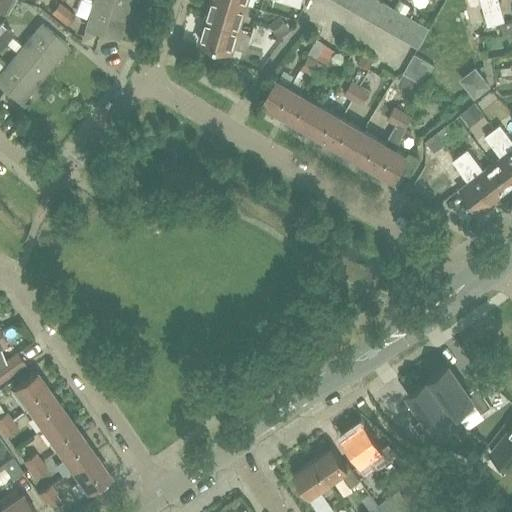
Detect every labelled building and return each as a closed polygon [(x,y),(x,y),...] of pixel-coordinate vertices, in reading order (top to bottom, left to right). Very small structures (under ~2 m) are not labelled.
[(14,0),(2,0),(0,4),(0,10),(7,14),(14,0)] [(117,38),(128,2),(120,0),(95,0),(87,29),(117,38)] [(238,27),(245,4),(232,0),(212,0),(207,18),(238,27)] [(343,0),(342,4),(351,9),(356,0),(343,0)] [(356,0),(351,9),(361,15),(369,0),(356,0)] [(381,0),(369,0),(361,15),(371,20),(382,0),(381,0)] [(382,0),(371,20),(380,26),(392,6),(382,0)] [(409,5),(399,0),(395,7),(405,13),(409,5)] [(481,0),(488,24),(496,22),(490,0),(481,0)] [(490,0),(496,22),(505,20),(499,0),(490,0)] [(61,2),(53,12),(68,25),(76,15),(61,2)] [(392,6),(380,26),(390,31),(401,11),(392,6)] [(401,11),(390,31),(400,37),(411,17),(401,11)] [(411,17),(400,37),(409,42),(421,22),(411,17)] [(231,51),(238,27),(207,18),(200,42),(231,51)] [(502,34),(511,32),(511,20),(500,23),(502,34)] [(253,32),(269,37),(272,27),(256,22),(253,32)] [(421,22),(409,42),(419,48),(430,28),(421,22)] [(19,52),(44,72),(67,43),(43,23),(19,52)] [(0,24),(0,36),(7,42),(13,34),(0,24)] [(266,46),(269,37),(253,32),(251,42),(266,46)] [(317,58),(309,72),(318,77),(326,63),(328,64),(336,51),(325,45),(317,58)] [(0,84),(20,101),(44,72),(19,52),(0,75),(0,84)] [(357,63),(369,69),(374,58),(362,52),(357,63)] [(309,72),(317,58),(309,53),(300,67),(309,72)] [(415,53),(410,63),(429,74),(435,65),(415,53)] [(410,63),(404,72),(424,84),(429,74),(410,63)] [(478,65),(462,77),(477,96),(493,84),(478,65)] [(285,114),(298,91),(276,78),(263,101),(285,114)] [(353,98),(361,84),(352,79),(344,93),(353,98)] [(370,89),(361,84),(353,98),(361,103),(370,89)] [(307,126),(320,104),(298,91),(285,114),(307,126)] [(485,115),(475,102),(460,113),(470,126),(485,115)] [(329,139),(342,117),(320,104),(307,126),(329,139)] [(387,117),(396,122),(404,110),(395,105),(387,117)] [(395,148),(404,128),(412,115),(404,110),(396,122),(384,142),(385,142),(372,165),(394,178),(407,155),(395,148)] [(350,152),(364,130),(342,117),(329,139),(350,152)] [(493,128),(511,154),(511,138),(501,123),(493,128)] [(511,187),(511,186),(511,154),(493,128),(485,134),(501,156),(492,162),(511,187)] [(385,142),(384,142),(364,130),(350,152),(372,165),(385,142)] [(437,132),(427,140),(435,150),(445,142),(437,132)] [(511,187),(492,162),(484,168),(468,147),(460,153),(494,200),(511,187)] [(478,212),(494,200),(460,153),(452,158),(468,180),(459,187),(478,212)] [(0,363),(0,382),(26,363),(17,351),(0,363)] [(449,364),(428,379),(458,421),(478,407),(481,412),(492,404),(478,384),(468,392),(449,364)] [(30,406),(51,391),(36,370),(15,385),(30,406)] [(428,379),(408,393),(424,416),(413,423),(427,443),(438,436),(435,431),(454,417),(457,421),(458,421),(428,379)] [(44,427),(66,412),(51,391),(30,406),(44,427)] [(0,425),(1,426),(13,418),(8,411),(0,416),(0,425)] [(59,448),(80,433),(66,412),(44,427),(59,448)] [(13,418),(1,426),(6,434),(19,425),(13,418)] [(382,447),(376,439),(365,423),(342,438),(360,464),(371,457),(378,467),(398,452),(388,443),(382,447)] [(511,426),(491,452),(511,469),(511,468),(511,426)] [(74,468),(95,453),(80,433),(59,448),(74,468)] [(349,462),(345,465),(332,446),(313,459),(329,482),(342,473),(352,486),(361,480),(349,462)] [(31,468),(43,459),(38,452),(25,461),(31,468)] [(88,489),(110,474),(95,453),(74,468),(82,480),(72,487),(78,496),(88,489)] [(23,471),(13,456),(3,463),(4,465),(11,474),(13,478),(23,471)] [(43,459),(31,468),(36,475),(48,466),(43,459)] [(321,488),(329,482),(313,459),(294,472),(310,495),(309,496),(320,511),(329,511),(335,508),(321,488)] [(4,465),(0,467),(0,481),(11,474),(4,465)] [(52,484),(40,492),(46,499),(47,498),(54,508),(62,502),(55,492),(57,491),(52,484)] [(5,511),(36,511),(22,492),(1,507),(5,511)] [(379,504),(384,511),(406,511),(394,493),(379,504)]
